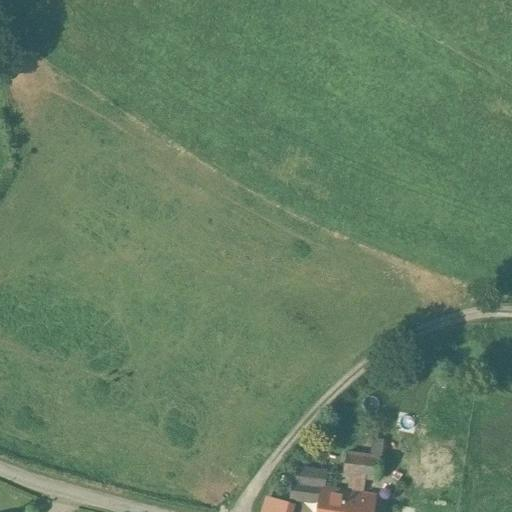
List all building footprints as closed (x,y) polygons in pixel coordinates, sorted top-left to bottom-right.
[(357,450),(376,453),(378,436),(359,433),(357,450)] [(341,447),(338,469),(363,473),(373,475),(376,453),(357,450),(341,447)] [(287,465),(283,496),(307,499),(311,480),(312,469),(287,465)] [(312,469),(311,480),(362,488),(363,473),(338,469),(337,473),(312,469)] [(307,499),(305,511),(367,511),(371,489),(362,488),(311,480),(307,499)] [(260,511),(279,511),(283,496),(264,492),(260,511)]
